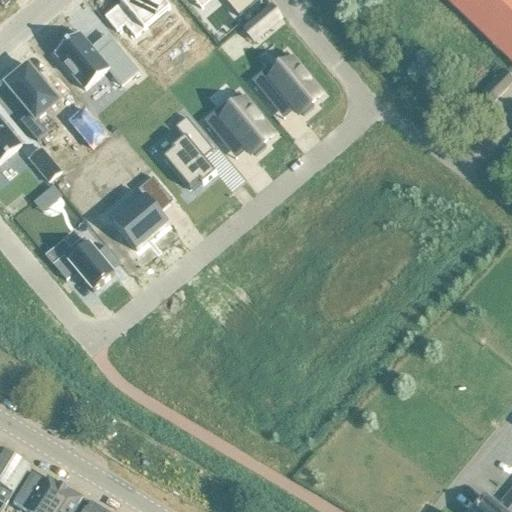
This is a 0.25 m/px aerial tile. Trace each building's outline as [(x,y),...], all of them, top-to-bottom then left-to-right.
[(117,0),(121,4),(104,18),(117,33),(125,27),(135,39),(170,10),(162,0),(117,0)] [(223,0),(238,18),(258,2),(255,0),(223,0)] [(511,0),(444,0),(511,63),(511,0)] [(269,9),(244,30),(255,43),(280,22),(269,9)] [(79,35),(55,56),(86,92),(109,73),(122,88),(138,74),(113,43),(97,56),(92,50),(79,35)] [(287,55),(252,83),(269,103),(280,94),(295,112),(299,116),(301,114),(304,117),(314,109),(311,106),(322,97),(287,55)] [(28,68),(5,86),(30,116),(21,123),(37,143),(48,134),(37,122),(59,104),(28,68)] [(494,104),(511,84),(511,79),(503,72),(483,94),(494,104)] [(239,95),(204,123),(221,143),(232,134),(247,152),(251,156),(253,154),(256,157),(266,149),(263,146),(274,137),(239,95)] [(84,112),(70,123),(93,151),(107,139),(84,112)] [(186,142),(164,160),(190,192),(200,183),(203,187),(216,176),(204,160),(214,152),(186,120),(175,129),(186,142)] [(0,121),(0,166),(22,148),(0,121)] [(50,185),(62,175),(41,150),(29,161),(50,185)] [(145,199),(113,226),(137,253),(169,226),(160,215),(174,204),(153,180),(138,192),(145,199)] [(53,189),(44,197),(52,206),(61,198),(53,189)] [(63,243),(46,259),(67,283),(77,275),(94,294),(114,277),(83,240),(70,251),(63,243)] [(0,506),(5,509),(13,496),(30,469),(1,451),(0,452),(0,506)] [(75,511),(82,500),(48,480),(28,511),(75,511)] [(484,499),(473,511),(511,511),(511,490),(500,505),(494,500),(491,504),(484,499)]
